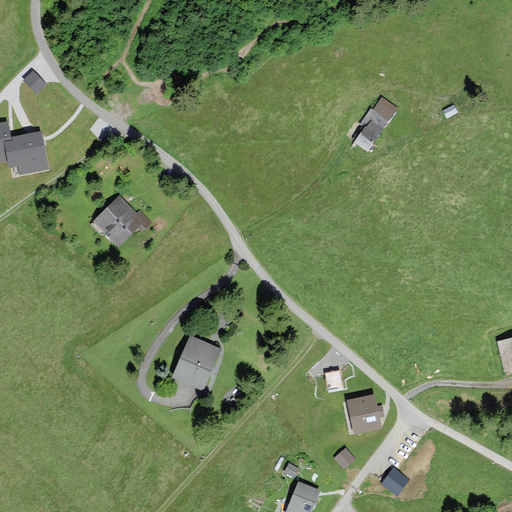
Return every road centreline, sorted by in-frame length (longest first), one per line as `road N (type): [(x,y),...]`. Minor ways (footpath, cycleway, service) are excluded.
road 1 (unclassified): [(415,411),(275,289),(195,183),(75,92),(41,41),(36,0)]
road 2 (track): [(158,511),(321,330)]
road 3 (track): [(231,231),(325,170),(362,107)]
road 4 (track): [(0,221),(131,134)]
road 5 (unclassified): [(336,511),(415,411)]
